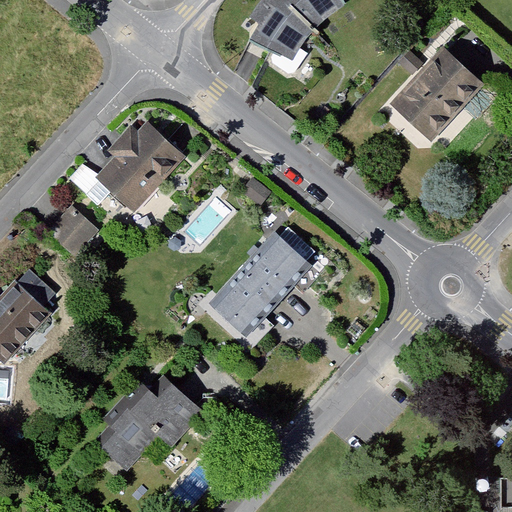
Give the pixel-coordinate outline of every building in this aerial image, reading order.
[(259,27),(248,44),(290,61),(313,30),(344,4),(341,0),(261,0),(248,19),(259,27)] [(441,49),(390,108),(431,144),(483,85),(441,49)] [(110,156),(89,181),(132,218),(184,157),(147,125),(139,135),(127,126),(105,152),(110,156)] [(67,205),(41,237),(70,260),(96,228),(67,205)] [(243,275),(275,305),(310,268),(277,238),(243,275)] [(275,305),(243,275),(209,311),(242,341),(275,305)] [(0,297),(0,364),(3,367),(52,316),(15,281),(0,297)] [(145,392),(98,452),(125,473),(155,435),(178,452),(207,415),(169,385),(156,401),(145,392)]
